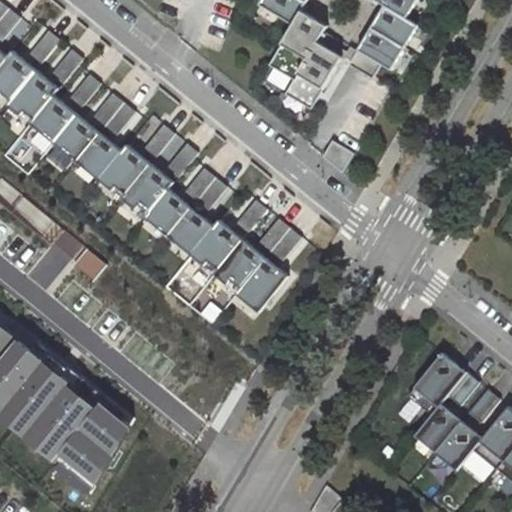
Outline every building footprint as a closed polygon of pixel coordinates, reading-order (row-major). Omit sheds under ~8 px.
[(0,0),(0,40),(1,41),(21,16),(0,0)] [(260,0),(259,2),(293,22),(301,9),(306,0),(260,0)] [(378,0),(385,4),(406,16),(415,0),(378,0)] [(385,4),(358,48),(382,62),(392,68),(418,23),(406,16),(385,4)] [(327,24),(301,9),(293,22),(281,42),(307,57),(298,72),(323,87),(343,55),(317,40),(327,24)] [(28,55),(39,64),(59,40),(49,31),(28,55)] [(307,57),(281,42),(268,63),(294,78),(298,72),(307,57)] [(382,62),(358,48),(349,63),(373,77),(382,62)] [(52,74),(63,83),(83,58),(73,49),(52,74)] [(11,50),(6,56),(0,63),(0,90),(11,99),(7,103),(19,113),(22,108),(33,117),(52,94),(58,88),(11,50)] [(298,72),(294,78),(285,92),(311,107),(323,87),(298,72)] [(70,98),(81,107),(101,83),(91,74),(70,98)] [(93,117),(116,135),(136,110),(113,92),(93,117)] [(52,94),(33,117),(29,122),(98,178),(121,150),(52,94)] [(144,149),(155,158),(176,133),(165,124),(144,149)] [(333,140),(324,155),(343,171),(354,153),(333,140)] [(167,167),(178,176),(199,152),(188,143),(167,167)] [(126,144),(121,150),(98,178),(111,188),(114,184),(126,194),(122,198),(134,208),(138,203),(148,211),(167,188),(173,182),(126,144)] [(185,192),(208,211),(228,186),(205,168),(185,192)] [(167,188),(148,211),(145,216),(191,253),(214,225),(167,188)] [(236,223),(247,232),(267,208),(256,199),(236,223)] [(259,243),(281,261),(301,236),(279,218),(259,243)] [(219,219),(214,225),(191,253),(203,264),(206,259),(218,268),(214,273),(226,283),(231,278),(242,287),(237,293),(258,311),(288,275),(219,219)] [(204,376),(231,350),(190,307),(163,333),(204,376)] [(0,322),(0,410),(99,488),(135,428),(0,322)] [(410,395),(433,414),(444,402),(450,395),(469,371),(444,352),(410,395)] [(469,371),(450,395),(462,405),(481,382),(469,371)] [(471,412),(483,422),(502,399),(490,389),(471,412)] [(464,419),(444,402),(433,414),(417,435),(438,452),(464,419)] [(485,436),(475,449),(499,468),(511,452),(511,406),(511,405),(485,436)] [(464,419),(438,452),(458,469),(475,449),(485,436),(464,419)] [(511,452),(499,468),(511,479),(511,452)]
